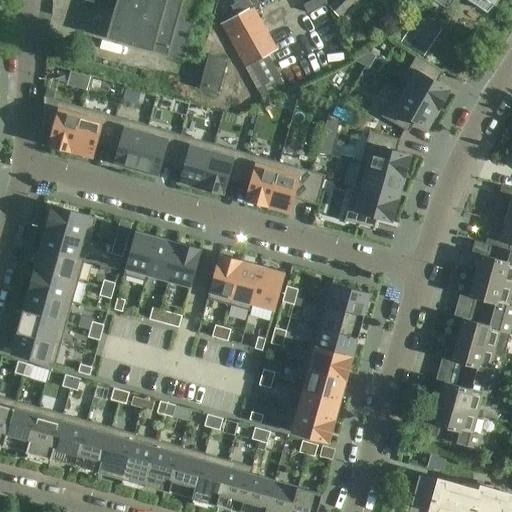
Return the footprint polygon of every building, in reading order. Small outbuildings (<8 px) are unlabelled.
[(182,0),(84,0),(114,9),(106,38),(168,56),(196,64),(204,32),(191,29),(192,25),(177,20),(182,0)] [(221,24),(257,89),(279,77),(267,55),(277,49),(254,8),(267,0),(243,0),(232,7),(236,15),(221,24)] [(307,14),(325,5),(322,0),(312,0),(302,5),(307,14)] [(338,19),(356,1),(355,0),(334,0),(327,7),(338,19)] [(496,0),(435,0),(434,1),(431,5),(437,8),(435,11),(445,18),(456,2),(457,0),(465,0),(487,14),(496,0)] [(441,30),(419,15),(401,40),(424,55),(441,30)] [(218,95),(228,60),(208,55),(199,89),(218,95)] [(416,56),(399,86),(438,109),(450,90),(437,82),(443,72),(416,56)] [(399,86),(381,117),(408,132),(414,122),(427,129),(438,109),(399,86)] [(69,152),(70,152),(80,115),(82,108),(44,97),(42,129),(52,132),(48,146),(49,146),(69,152)] [(70,152),(92,158),(95,144),(106,147),(115,117),(82,108),(80,115),(70,152)] [(106,147),(117,150),(114,164),(135,170),(146,133),(148,126),(115,117),(106,147)] [(148,126),(146,133),(135,170),(157,176),(161,162),(172,166),(181,135),(148,126)] [(369,131),(360,165),(404,177),(410,156),(396,152),(400,140),(369,131)] [(172,166),(183,169),(179,182),(201,189),(211,151),(213,144),(181,135),(172,166)] [(201,189),(202,189),(222,195),(223,195),(227,181),(238,184),(246,154),(213,144),(211,151),(201,189)] [(267,207),(277,170),(279,163),(246,154),(238,184),(249,187),(245,201),(266,207),(267,207)] [(292,199),(303,202),(312,172),(279,163),(277,170),(267,207),(269,208),(286,212),(289,213),(292,199)] [(360,165),(353,188),(398,201),(404,177),(360,165)] [(312,172),(303,202),(317,206),(325,175),(312,172)] [(511,203),(506,219),(511,220),(511,189),(501,186),(497,199),(511,203)] [(353,188),(344,222),(374,230),(378,218),(391,222),(398,201),(353,188)] [(52,206),(46,228),(90,240),(96,218),(52,206)] [(488,231),(485,244),(498,248),(508,251),(510,245),(511,245),(511,220),(506,219),(502,234),(488,231)] [(46,228),(40,249),(84,261),(84,260),(77,258),(82,239),(89,241),(90,240),(46,228)] [(136,232),(123,276),(145,282),(157,238),(136,232)] [(157,238),(145,282),(146,282),(148,275),(168,281),(178,243),(157,238)] [(115,239),(113,247),(124,250),(127,242),(115,239)] [(178,243),(168,281),(190,287),(200,249),(178,243)] [(113,247),(111,254),(122,258),(124,250),(113,247)] [(474,276),(511,286),(511,251),(508,251),(498,248),(495,259),(480,255),(474,276)] [(40,249),(34,269),(78,282),(84,261),(40,249)] [(219,255),(207,299),(229,305),(241,261),(219,255)] [(241,261),(229,305),(250,311),(262,267),(241,261)] [(262,267),(250,311),(251,311),(253,304),(273,310),(284,273),(262,267)] [(34,269),(28,290),(72,303),(78,282),(34,269)] [(480,312),(511,320),(511,306),(507,305),(511,291),(511,286),(474,276),(468,297),(483,302),(480,312)] [(103,280),(101,288),(113,291),(115,284),(103,280)] [(325,282),(319,304),(363,316),(369,295),(325,282)] [(286,286),(284,294),(296,297),(298,290),(286,286)] [(101,288),(99,296),(111,299),(113,291),(101,288)] [(28,290),(22,311),(66,323),(72,303),(28,290)] [(284,294),(282,302),(293,305),(296,297),(284,294)] [(117,298),(114,310),(122,312),(125,300),(117,298)] [(319,304),(313,325),(357,337),(363,316),(319,304)] [(152,308),(149,320),(156,322),(160,310),(152,308)] [(160,310),(156,322),(164,324),(167,312),(160,310)] [(22,311),(17,332),(61,344),(66,323),(22,311)] [(511,324),(511,320),(480,312),(477,323),(462,319),(456,340),(499,352),(500,347),(496,346),(500,332),(509,334),(511,324)] [(92,322),(90,330),(101,333),(103,325),(92,322)] [(215,325),(212,337),(219,339),(223,328),(215,325)] [(313,325),(307,346),(352,358),(357,337),(313,325)] [(223,328),(219,339),(227,341),(230,330),(223,328)] [(274,328),(272,336),(284,339),(286,331),(274,328)] [(90,330),(87,338),(99,341),(101,333),(90,330)] [(17,332),(11,354),(55,366),(61,344),(17,332)] [(272,336),(270,344),(282,347),(284,339),(272,336)] [(257,337),(254,349),(262,351),(265,339),(257,337)] [(499,352),(456,340),(450,361),(465,365),(462,376),(495,385),(499,372),(489,369),(493,355),(498,356),(499,352)] [(307,346),(302,367),(346,379),(352,358),(307,346)] [(18,362),(14,374),(22,376),(25,364),(18,362)] [(25,364),(22,376),(30,378),(33,366),(25,364)] [(80,365),(78,372),(89,376),(92,368),(80,365)] [(302,367),(301,367),(308,369),(303,388),(303,389),(340,400),(346,379),(302,367)] [(263,370),(261,378),(272,381),(275,373),(263,370)] [(65,375),(62,387),(69,389),(73,377),(65,375)] [(495,385),(462,376),(459,386),(444,382),(438,404),(481,416),(483,411),(478,410),(482,395),(491,398),(495,385)] [(73,377),(69,389),(77,391),(80,379),(73,377)] [(261,378),(259,385),(270,389),(272,381),(261,378)] [(113,388),(110,400),(118,402),(121,391),(113,388)] [(290,407),(290,408),(334,420),(340,400),(303,389),(297,409),(290,407)] [(121,391),(118,402),(126,405),(129,393),(121,391)] [(0,444),(3,445),(6,435),(9,423),(15,401),(0,396),(0,444)] [(6,435),(3,445),(27,452),(30,442),(33,430),(40,408),(15,401),(9,423),(6,435)] [(160,401),(156,413),(164,415),(167,404),(160,401)] [(167,404),(164,415),(172,417),(175,406),(167,404)] [(481,416),(438,404),(432,425),(447,429),(444,440),(477,449),(481,436),(471,433),(476,419),(480,420),(481,416)] [(53,448),(56,436),(63,414),(40,408),(33,430),(30,442),(27,452),(30,453),(47,458),(50,458),(53,448)] [(290,408),(284,430),(328,442),(334,420),(290,408)] [(251,412),(249,420),(261,423),(263,415),(251,412)] [(56,436),(53,448),(50,458),(74,465),(77,455),(81,443),(87,421),(63,414),(56,436)] [(207,415),(204,426),(212,428),(215,417),(207,415)] [(215,417),(212,428),(219,431),(223,419),(215,417)] [(87,421),(81,443),(77,455),(74,465),(99,472),(105,450),(111,428),(87,421)] [(111,428),(99,472),(122,479),(134,434),(111,428)] [(255,428),(251,439),(259,442),(262,430),(255,428)] [(262,430),(259,442),(267,444),(270,432),(262,430)] [(134,434),(122,479),(145,485),(157,441),(134,434)] [(157,441),(145,485),(168,491),(171,481),(174,469),(180,447),(157,441)] [(302,441),(299,453),(306,455),(310,443),(302,441)] [(310,443),(306,455),(314,457),(318,445),(310,443)] [(195,488),(198,476),(205,454),(180,447),(174,469),(171,481),(168,491),(192,498),(195,488)] [(322,447),(319,457),(331,460),(334,450),(322,447)] [(198,476),(195,488),(192,498),(195,499),(215,505),(228,460),(205,454),(198,476)] [(228,460),(215,505),(240,511),(252,467),(228,460)] [(252,467),(240,511),(241,511),(265,511),(274,481),(251,474),(253,467),(252,467)] [(511,511),(511,496),(481,488),(480,493),(418,475),(408,511),(511,511)] [(297,487),(274,481),(265,511),(290,511),(293,502),(297,487)] [(297,487),(293,502),(290,511),(316,511),(321,494),(297,487)]
